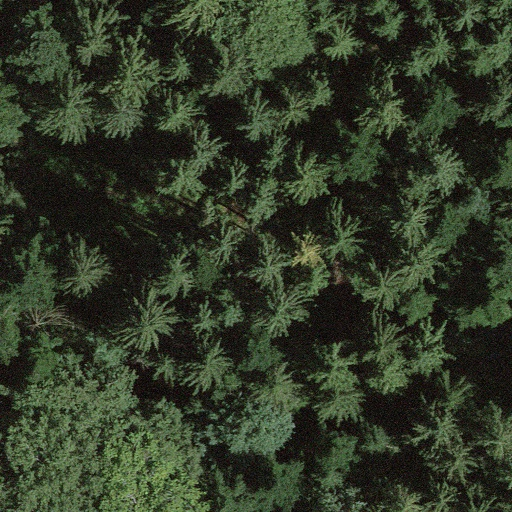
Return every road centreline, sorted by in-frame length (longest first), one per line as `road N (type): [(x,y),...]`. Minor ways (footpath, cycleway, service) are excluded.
road 1 (track): [(159,511),(205,451),(260,416),(511,338)]
road 2 (track): [(188,0),(216,25),(332,65),(511,65)]
